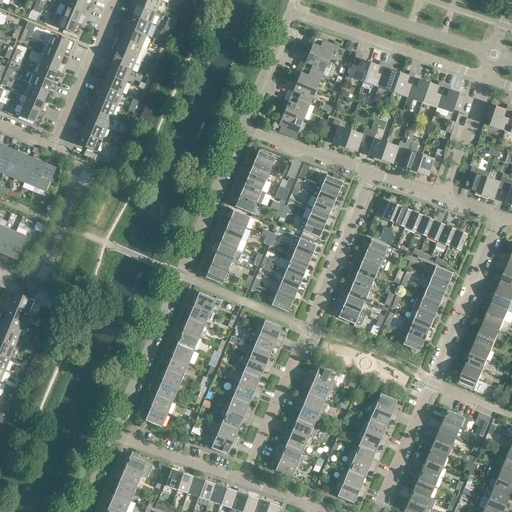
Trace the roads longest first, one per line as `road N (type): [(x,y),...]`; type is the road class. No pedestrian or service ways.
road 1 (residential): [(244,480),(113,435),(244,131)]
road 2 (residential): [(244,480),(369,175)]
road 3 (residential): [(375,511),(497,217)]
road 4 (residential): [(116,0),(56,145),(0,122)]
road 5 (residential): [(484,77),(290,11)]
road 6 (tertiary): [(481,50),(338,0)]
road 7 (residential): [(369,175),(244,131)]
road 8 (residential): [(244,131),(290,11)]
road 9 (residential): [(444,198),(484,77)]
